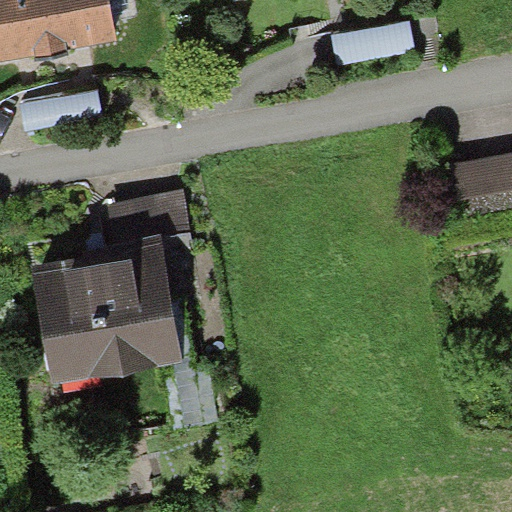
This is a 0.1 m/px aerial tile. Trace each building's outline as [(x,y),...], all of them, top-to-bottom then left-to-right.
[(110,0),(0,0),(0,46),(35,39),(37,48),(71,41),(73,32),(115,25),(110,0)] [(411,11),(333,26),(340,61),(418,46),(411,11)] [(99,82),(22,96),(28,126),(104,112),(99,82)] [(511,144),(448,156),(456,196),(511,185),(511,144)] [(181,185),(97,200),(101,223),(186,208),(181,185)] [(165,230),(36,252),(56,373),(186,350),(165,230)]
